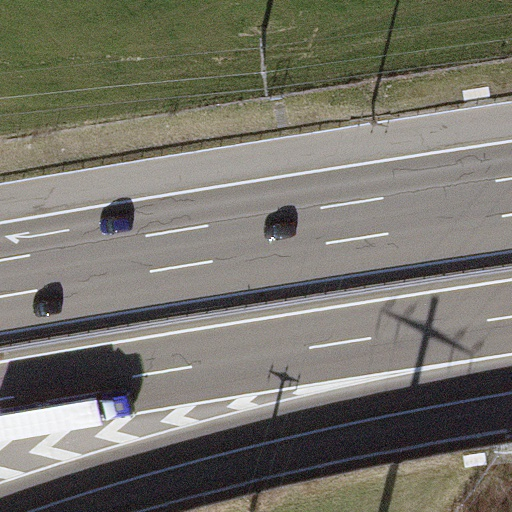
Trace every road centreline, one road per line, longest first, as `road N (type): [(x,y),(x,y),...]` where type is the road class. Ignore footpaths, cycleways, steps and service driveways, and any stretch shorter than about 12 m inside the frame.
road 1 (motorway): [(1,511),(257,430),(511,374)]
road 2 (motorway): [(0,401),(511,318)]
road 3 (motorway): [(511,218),(0,300)]
